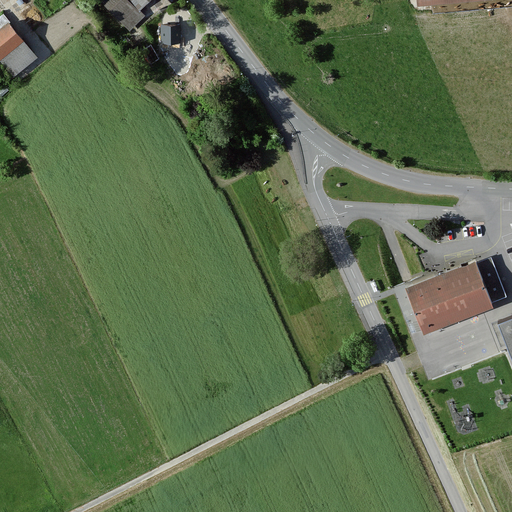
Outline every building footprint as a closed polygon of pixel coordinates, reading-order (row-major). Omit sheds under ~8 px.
[(168,0),(102,0),(133,33),(168,0)] [(39,52),(9,21),(0,29),(0,54),(17,73),(39,52)] [(183,24),(162,24),(162,47),(184,46),(183,24)] [(491,256),(475,262),(490,302),(506,296),(491,256)] [(445,271),(407,285),(424,330),(482,308),(491,304),(490,302),(475,262),(474,260),(445,271)] [(511,313),(498,319),(507,342),(511,354),(511,313)] [(507,342),(498,319),(492,321),(501,345),(507,342)] [(413,322),(407,324),(410,333),(413,332),(416,331),(413,322)]
